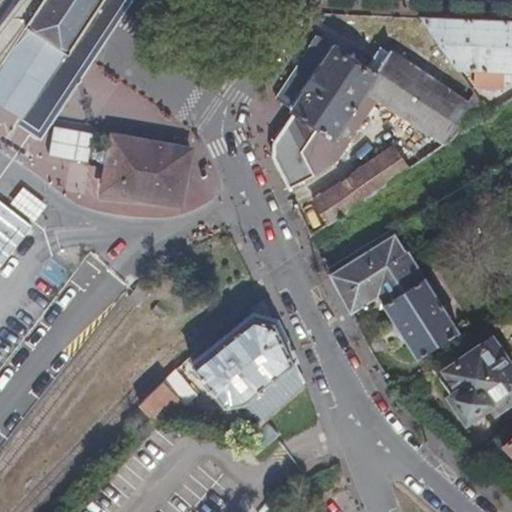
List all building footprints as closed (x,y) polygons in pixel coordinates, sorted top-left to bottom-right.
[(0,73),(1,72),(8,64),(48,0),(20,0),(0,27),(0,73)] [(43,87),(8,64),(1,72),(0,73),(0,110),(29,129),(39,136),(54,114),(116,18),(128,0),(101,0),(52,73),(49,78),(46,82),(43,87)] [(48,0),(8,64),(43,87),(46,82),(49,78),(52,73),(101,0),(48,0)] [(423,19),(458,71),(503,72),(503,80),(511,81),(511,73),(511,72),(511,22),(479,21),(423,19)] [(290,110),(333,47),(317,36),(274,99),(290,110)] [(396,146),(316,200),(318,204),(330,223),(489,115),(475,95),(466,105),(387,55),(373,74),(333,47),(290,110),(293,112),(272,142),(273,157),(287,191),(312,174),(309,170),(332,155),(373,96),(429,133),(414,155),(405,161),(396,146)] [(48,160),(87,166),(92,137),(53,131),(48,160)] [(200,151),(119,135),(108,192),(189,207),(200,151)] [(37,221),(49,205),(24,187),(13,203),(37,221)] [(0,272),(35,227),(0,199),(0,272)] [(330,223),(318,204),(294,208),(309,238),(330,223)] [(383,308),(429,279),(411,251),(409,252),(398,236),(331,281),(343,305),(351,321),(379,301),(383,308)] [(327,266),(332,277),(342,272),(336,261),(327,266)] [(383,308),(385,310),(416,359),(461,331),(429,279),(383,308)] [(492,340),(508,329),(502,317),(485,329),(492,340)] [(305,386),(293,370),(283,346),(282,343),(275,324),(253,320),(195,369),(230,410),(246,407),(260,425),(301,391),(304,388),(305,386)] [(486,341),(432,377),(462,419),(484,405),(490,414),(511,399),(511,384),(508,379),(510,377),(486,341)] [(172,393),(184,381),(175,371),(139,406),(147,415),(165,399),(175,410),(183,409),(192,410),(201,412),(206,415),(214,409),(204,406),(186,391),(177,399),(172,393)] [(511,458),(511,436),(501,447),(511,458)]
